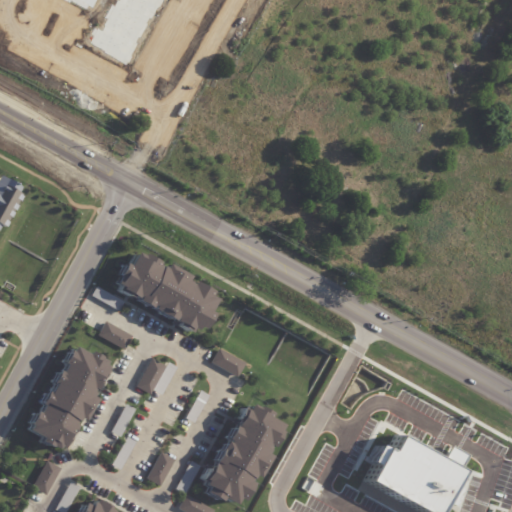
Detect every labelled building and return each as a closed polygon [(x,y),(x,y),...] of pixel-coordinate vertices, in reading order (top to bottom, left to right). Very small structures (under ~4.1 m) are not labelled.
[(0,177),(22,189),(0,230),(0,177)] [(130,255),(210,299),(190,335),(110,290),(130,255)] [(121,302),(93,287),(88,296),(116,311),(121,302)] [(103,322),(127,335),(121,348),(96,335),(103,322)] [(67,348),(104,369),(58,452),(21,431),(67,348)] [(215,350),(240,363),(233,375),(209,362),(215,350)] [(149,356),(163,364),(147,393),(133,385),(149,356)] [(165,362),(174,368),(159,396),(150,391),(165,362)] [(197,390),(206,395),(190,424),(181,419),(197,390)] [(123,404),(132,409),(116,438),(107,432),(123,404)] [(242,406),(280,426),(234,509),(196,489),(242,406)] [(392,433),(437,458),(454,467),(429,511),(422,511),(359,477),(378,443),(385,447),(392,433)] [(124,437),(133,442),(117,470),(108,465),(124,437)] [(454,467),(462,451),(446,442),(437,458),(454,467)] [(157,450),(171,457),(156,486),(142,479),(157,450)] [(44,461),(58,469),(42,497),(28,489),(44,461)] [(188,461),(197,466),(182,494),(172,489),(188,461)] [(67,482),(76,487),(62,511),(52,511),(51,511),(67,482)] [(184,497),(208,510),(207,511),(182,511),(177,509),(184,497)] [(77,511),(85,499),(109,511),(77,511)]
